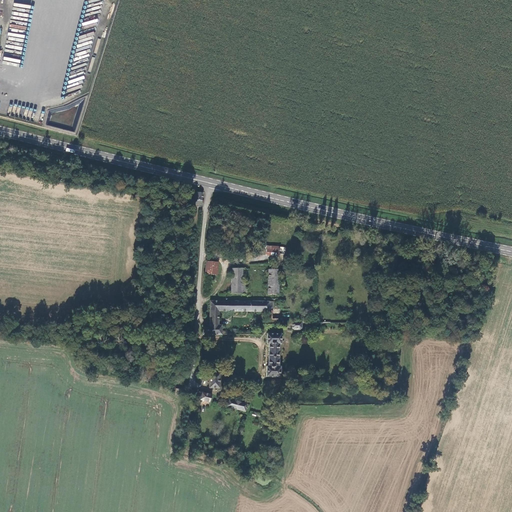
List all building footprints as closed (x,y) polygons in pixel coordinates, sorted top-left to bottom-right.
[(202,206),(203,196),(194,193),(193,201),(196,201),(196,205),(202,206)] [(285,256),(286,247),(280,247),(280,246),(266,245),(265,255),(279,256),(279,255),(285,256)] [(217,275),(218,262),(205,261),(204,274),(217,275)] [(231,268),(230,294),(246,294),(246,286),(242,286),(242,268),(231,268)] [(278,295),(279,269),(267,269),(267,295),(278,295)] [(210,300),(209,328),(218,328),(218,311),(268,313),(268,324),(278,324),(278,310),(270,310),(270,308),(273,308),(274,302),(270,302),(270,301),(210,300)] [(286,328),(291,328),(294,330),(300,330),(302,328),(302,321),(291,321),(291,324),(286,324),(286,328)] [(266,366),(265,377),(280,377),(281,366),(278,366),(279,344),(281,344),(281,333),(266,333),(266,344),(268,344),(267,366),(266,366)] [(209,374),(209,388),(219,389),(220,374),(209,374)] [(203,392),(201,399),(210,401),(212,395),(203,392)] [(246,412),(249,404),(228,399),(226,407),(246,412)]
